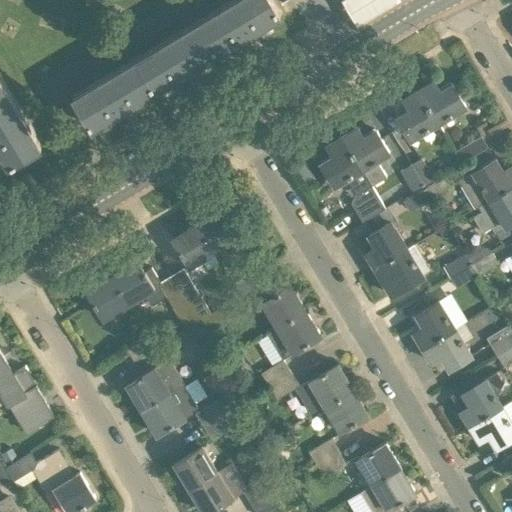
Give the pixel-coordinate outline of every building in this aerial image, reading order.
[(230,0),(197,20),(217,52),(279,14),(270,0),(230,0)] [(393,0),(347,0),(361,21),(393,0)] [(154,90),(182,73),(217,52),(197,20),(135,58),(154,90)] [(154,90),(135,58),(72,96),(91,128),(154,90)] [(433,80),(418,90),(437,123),(466,105),(452,83),(439,90),(433,80)] [(0,83),(0,149),(9,164),(41,145),(3,82),(0,83)] [(409,140),(437,123),(418,90),(402,99),(408,110),(396,117),(409,140)] [(341,136),(372,186),(387,176),(376,160),(389,152),(375,129),(362,137),(356,127),(341,136)] [(453,150),(460,162),(486,146),(479,134),(453,150)] [(385,207),(372,186),(341,136),(326,145),(332,155),(319,163),(334,187),(347,178),(356,194),(351,203),(362,221),(385,207)] [(433,178),(421,157),(410,164),(423,184),(433,178)] [(471,173),(458,181),(474,208),(511,185),(511,163),(502,169),(495,157),(470,172),(471,173)] [(410,164),(399,170),(412,191),(423,184),(410,164)] [(310,168),(302,173),(309,184),(317,179),(310,168)] [(452,186),(445,175),(424,187),(431,198),(452,186)] [(489,226),(493,234),(503,228),(503,229),(511,223),(511,185),(474,208),(475,208),(477,207),(479,210),(470,216),(479,231),(489,226)] [(409,211),(431,198),(424,187),(403,200),(409,211)] [(224,208),(198,224),(215,253),(228,245),(236,259),(252,249),(242,232),(239,234),(224,208)] [(365,252),(375,268),(407,249),(390,220),(367,234),(374,246),(365,252)] [(189,268),(215,253),(198,224),(172,239),(189,268)] [(470,264),(491,252),(488,247),(479,244),(464,253),(470,264)] [(424,277),(407,249),(375,268),(391,296),(424,277)] [(477,276),(498,263),(491,252),(470,264),(477,276)] [(464,253),(443,266),(450,277),(470,264),(464,253)] [(137,259),(111,275),(129,304),(144,295),(151,307),(166,298),(185,328),(198,321),(171,276),(161,282),(151,266),(144,271),(137,259)] [(450,277),(457,288),(477,276),(470,264),(450,277)] [(211,312),(184,268),(171,276),(198,321),(211,312)] [(232,282),(240,295),(262,281),(255,268),(232,282)] [(129,304),(111,275),(85,290),(103,319),(129,304)] [(260,302),(275,328),(305,309),(290,284),(260,302)] [(422,347),(456,326),(440,298),(415,313),(423,327),(413,332),(422,347)] [(206,334),(228,321),(219,307),(211,312),(198,321),(206,334)] [(305,309),(275,328),(267,333),(282,359),(321,335),(305,309)] [(176,334),(185,347),(206,334),(198,321),(185,328),(176,334)] [(507,325),(486,338),(497,356),(511,346),(511,334),(511,333),(507,325)] [(456,326),(422,347),(431,362),(441,356),(449,369),(473,355),(456,326)] [(155,347),(147,334),(125,348),(133,361),(155,347)] [(511,346),(497,356),(504,366),(511,361),(511,346)] [(27,432),(53,416),(35,386),(37,384),(25,364),(13,372),(0,350),(0,391),(7,402),(8,401),(27,432)] [(246,364),(241,352),(226,360),(231,371),(246,364)] [(185,383),(169,358),(126,384),(141,409),(171,391),(172,392),(185,383)] [(291,373),(283,359),(261,373),(269,386),(291,373)] [(311,414),(323,406),(353,388),(337,363),(295,389),(311,414)] [(504,405),(497,394),(505,381),(501,379),(497,371),(487,377),(486,375),(451,396),(469,426),(504,405)] [(277,399),(299,385),(291,373),(269,386),(277,399)] [(368,414),(353,388),(323,406),(339,432),(368,414)] [(172,392),(171,391),(141,409),(157,435),(187,417),(172,392)] [(218,399),(196,412),(204,425),(226,412),(218,399)] [(511,437),(511,419),(504,405),(469,426),(478,441),(488,434),(496,448),(511,437)] [(204,425),(212,438),(234,425),(226,412),(204,425)] [(338,451),(330,438),(308,451),(316,464),(338,451)] [(357,459),(372,484),(400,467),(385,442),(357,459)] [(188,487),(218,470),(203,444),(173,462),(188,487)] [(8,463),(17,458),(11,448),(3,453),(8,463)] [(56,449),(37,461),(31,452),(6,467),(13,478),(14,480),(32,469),(47,492),(54,488),(68,511),(73,511),(96,498),(79,471),(68,478),(59,463),(63,460),(56,449)] [(324,477),(346,464),(338,451),(316,464),(324,477)] [(506,471),(511,468),(511,454),(500,461),(506,471)] [(0,483),(1,485),(13,478),(6,467),(0,456),(0,483)] [(203,511),(207,511),(243,491),(247,488),(231,462),(218,470),(188,487),(203,511)] [(400,467),(372,484),(360,491),(372,511),(384,511),(416,493),(400,467)] [(251,503),(273,490),(265,477),(247,488),(243,491),(251,503)] [(267,511),(281,504),(273,490),(251,503),(256,511),(267,511)] [(0,511),(20,511),(10,494),(0,500),(0,511)]
